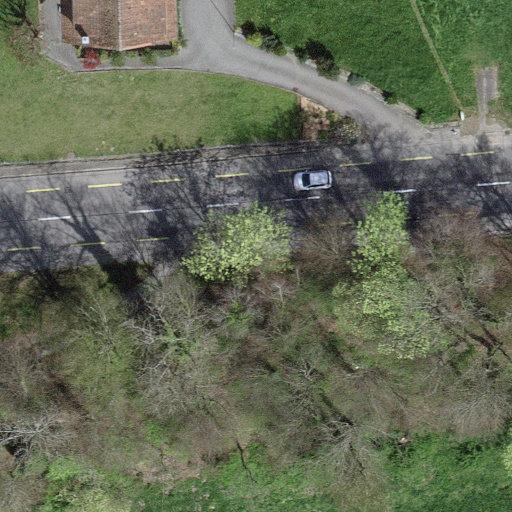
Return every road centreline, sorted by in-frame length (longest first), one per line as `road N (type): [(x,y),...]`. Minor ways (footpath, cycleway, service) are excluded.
road 1 (primary): [(0,219),(511,185)]
road 2 (track): [(236,208),(199,265),(132,311),(0,356)]
